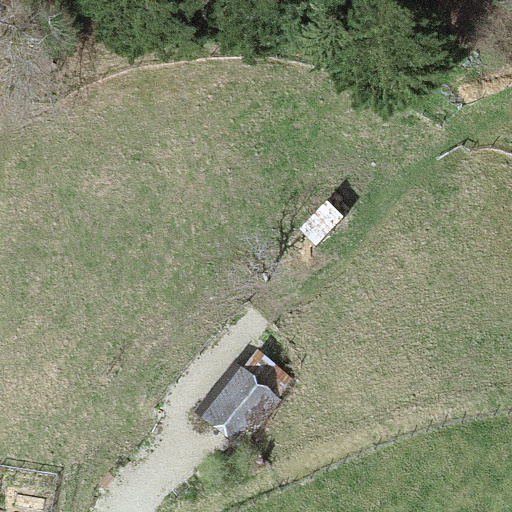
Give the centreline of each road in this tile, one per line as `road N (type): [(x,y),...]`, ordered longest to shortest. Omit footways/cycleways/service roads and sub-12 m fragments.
road 1 (track): [(511,103),(439,147),(308,260),(175,421),(132,511)]
road 2 (track): [(485,408),(355,442),(214,511)]
